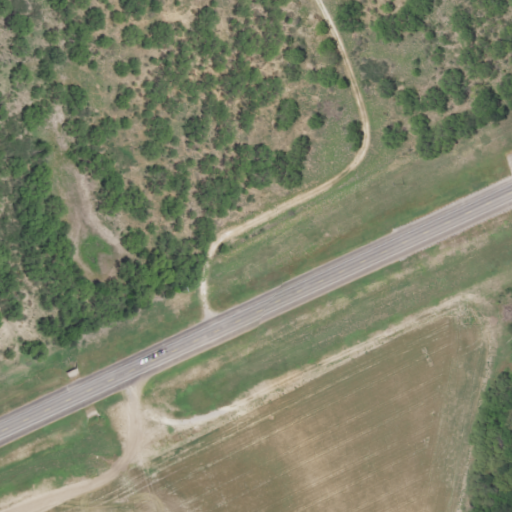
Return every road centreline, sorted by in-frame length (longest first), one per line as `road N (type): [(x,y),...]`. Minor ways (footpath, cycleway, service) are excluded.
road 1 (trunk): [(0,435),(511,192)]
road 2 (track): [(108,384),(186,212),(273,110),(269,0)]
